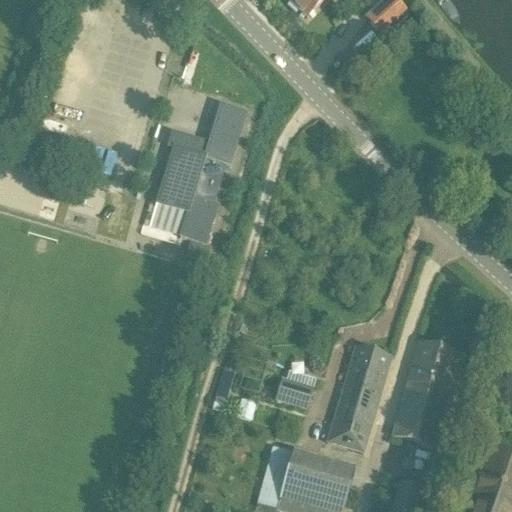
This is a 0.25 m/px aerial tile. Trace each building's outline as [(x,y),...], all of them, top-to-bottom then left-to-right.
[(285,0),(287,2),(306,20),(324,1),(323,0),(285,0)] [(388,0),(365,20),(365,21),(379,36),(405,13),(393,0),(388,0)] [(229,167),(245,116),(220,108),(208,146),(178,137),(156,207),(187,216),(180,240),(191,243),(186,259),(205,265),(209,251),(204,250),(216,208),(212,207),(225,166),(229,167)] [(475,206),(494,184),(479,171),(460,193),(475,206)] [(458,411),(464,393),(450,387),(459,360),(419,348),(391,439),(432,451),(445,407),(458,411)] [(363,456),(391,360),(355,349),(327,445),(363,456)] [(274,403),(305,413),(311,391),(281,382),(274,403)] [(292,456),(271,453),(256,510),(267,511),(343,511),(354,472),(292,455),(292,456)] [(511,511),(511,462),(487,454),(479,480),(473,481),(469,491),(475,497),(469,511),(511,511)] [(416,511),(422,493),(399,486),(391,511),(416,511)]
